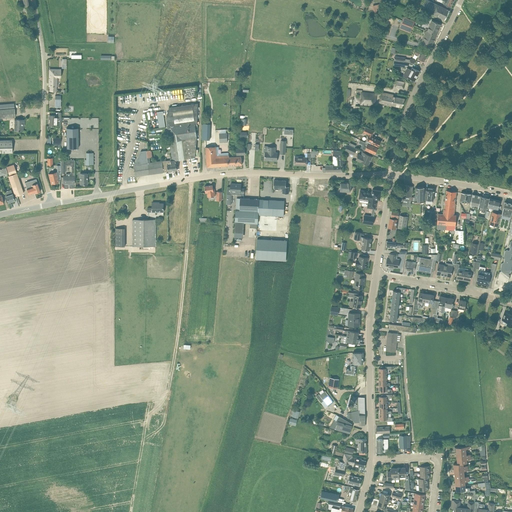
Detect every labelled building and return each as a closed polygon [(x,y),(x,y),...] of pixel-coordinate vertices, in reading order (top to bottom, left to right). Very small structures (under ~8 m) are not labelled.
[(449,10),(445,8),(427,0),(425,0),(423,7),(433,12),(433,14),(445,20),(449,10)] [(404,17),(403,21),(413,25),(415,21),(404,17)] [(411,32),(413,25),(403,21),(400,28),(411,32)] [(426,30),(426,31),(436,35),(441,24),(432,21),(427,31),(426,30)] [(431,47),(436,35),(426,31),(421,42),(431,47)] [(426,54),(425,53),(425,54),(416,50),(414,53),(419,55),(418,58),(424,61),(427,55),(426,54)] [(420,71),(412,67),(411,70),(407,68),(403,76),(407,78),(407,77),(415,81),(420,71)] [(59,71),(59,69),(55,69),(50,69),(50,77),(51,77),(51,78),(50,78),(49,86),(50,86),(50,91),(55,91),(55,86),(57,86),(57,78),(55,78),(55,77),(59,77),(59,71)] [(373,101),(375,101),(376,93),(361,92),(360,104),(373,105),(373,101)] [(393,95),(388,94),(381,92),(379,101),(397,106),(402,107),(405,99),(393,96),(393,95)] [(197,124),(197,119),(198,103),(177,106),(177,104),(172,105),(172,107),(169,107),(166,118),(169,141),(172,160),(176,160),(195,157),(197,137),(195,124),(197,124)] [(0,117),(15,117),(14,108),(7,109),(0,109),(0,117)] [(165,127),(163,111),(157,112),(159,128),(165,127)] [(59,115),(49,115),(49,126),(61,126),(61,112),(59,112),(59,115)] [(24,120),(19,119),(15,119),(14,131),(23,131),(23,124),(24,124),(24,120)] [(78,128),(67,128),(67,148),(78,148),(78,128)] [(365,142),(372,145),(372,144),(378,147),(381,141),(376,139),(377,138),(372,136),(373,132),(365,128),(364,132),(370,134),(368,138),(367,137),(365,142)] [(12,140),(7,140),(0,140),(0,152),(12,153),(12,140)] [(365,142),(360,140),(358,143),(363,145),(361,149),(362,150),(365,151),(365,150),(368,151),(368,152),(372,154),(373,154),(374,155),(374,154),(375,154),(378,148),(372,145),(365,142)] [(354,155),(357,149),(348,145),(345,151),(354,155)] [(265,160),(265,159),(272,160),(277,161),(277,152),(275,152),(275,147),(264,146),(264,152),(265,152),(265,160)] [(235,165),(235,156),(229,157),(229,155),(217,156),(216,147),(205,147),(207,167),(235,165)] [(134,166),(135,171),(135,176),(169,171),(169,173),(172,172),(172,171),(177,170),(176,160),(172,160),(165,161),(165,160),(150,163),(150,157),(147,157),(146,150),(140,151),(134,166)] [(341,171),(341,169),(341,168),(343,168),(342,156),(341,156),(342,151),(333,150),(333,151),(333,156),(334,156),(337,158),(336,159),(337,160),(333,165),(326,165),(326,168),(322,168),(322,172),(326,172),(341,171)] [(368,165),(372,156),(363,152),(361,156),(359,154),(356,160),(368,165)] [(307,159),(311,160),(311,157),(311,153),(307,153),(307,157),(295,157),(295,164),(306,165),(307,159)] [(74,160),(70,160),(70,166),(71,166),(71,172),(69,174),(66,174),(66,176),(63,176),(63,183),(70,183),(70,184),(74,184),(74,160)] [(6,167),(9,176),(16,173),(14,164),(6,167)] [(58,182),(56,172),(49,174),(51,184),(58,182)] [(16,173),(9,176),(8,176),(13,191),(15,196),(23,193),(22,188),(16,173)] [(34,193),(35,193),(37,192),(38,193),(40,192),(40,191),(38,183),(37,183),(36,179),(31,181),(31,180),(25,182),(27,188),(27,189),(29,194),(34,192),(34,193)] [(286,186),(286,180),(274,180),(274,188),(284,188),(284,193),(288,194),(289,187),(286,186)] [(341,182),(341,187),(340,191),(350,192),(351,182),(341,182)] [(228,186),(227,186),(226,204),(231,204),(232,194),(244,195),(244,189),(241,188),(241,184),(231,183),(230,187),(227,187),(228,186)] [(205,186),(205,191),(206,192),(208,192),(208,197),(215,196),(214,188),(213,188),(213,185),(205,186)] [(411,197),(413,186),(403,185),(400,205),(410,206),(411,200),(411,197)] [(424,204),(424,187),(415,187),(415,197),(412,197),(411,197),(411,200),(412,201),(412,213),(421,213),(421,204),(424,204)] [(435,188),(426,187),(426,194),(425,196),(425,200),(432,201),(433,201),(435,188)] [(372,192),(360,190),(359,198),(358,201),(368,203),(367,208),(375,209),(377,199),(380,199),(381,191),(372,189),(372,192)] [(14,200),(13,195),(11,190),(4,192),(8,202),(14,200)] [(448,214),(452,191),(446,190),(443,214),(438,213),(438,218),(437,224),(437,229),(445,230),(447,214),(448,214)] [(455,230),(456,225),(456,218),(456,215),(454,215),(456,203),(455,203),(456,192),(452,191),(448,214),(447,214),(445,230),(449,230),(451,230),(451,233),(455,234),(455,230)] [(461,192),(460,197),(460,202),(470,203),(471,194),(461,192)] [(478,208),(481,196),(472,194),(471,199),(470,206),(478,208)] [(482,196),(481,201),(480,207),(482,207),(481,211),(485,212),(488,198),(482,196)] [(258,223),(258,215),(259,199),(240,198),(240,210),(236,210),(235,222),(235,232),(244,233),(244,223),(258,223)] [(489,198),(488,203),(487,207),(498,209),(500,201),(489,198)] [(284,206),(284,201),(259,199),(258,215),(272,215),(281,216),(283,216),(284,206)] [(156,202),(152,202),(152,208),(147,208),(147,211),(163,212),(163,203),(156,203),(156,202)] [(502,214),(511,217),(511,213),(511,203),(505,202),(502,214)] [(498,226),(501,214),(492,212),(489,224),(498,226)] [(373,224),(374,216),(364,215),(363,223),(373,224)] [(408,217),(405,216),(400,215),(397,228),(406,229),(408,217)] [(397,219),(394,219),(390,218),(388,228),(396,229),(397,219)] [(156,246),(155,226),(155,219),(133,219),(133,224),(133,246),(156,246)] [(363,237),(361,237),(361,233),(355,232),(354,239),(360,240),(360,241),(362,242),(361,249),(369,250),(371,238),(363,237)] [(125,246),(125,235),(115,235),(115,246),(125,246)] [(287,240),(257,239),(256,259),(286,261),(287,240)] [(510,241),(509,247),(510,248),(509,250),(507,250),(505,251),(504,256),(503,257),(504,259),(503,262),(502,263),(500,269),(501,271),(500,272),(498,278),(499,280),(506,282),(508,281),(510,275),(511,273),(511,240),(510,241)] [(470,253),(476,254),(478,244),(472,242),(470,253)] [(396,259),(397,254),(390,254),(389,259),(387,259),(386,266),(389,266),(389,267),(394,268),(394,267),(398,267),(399,259),(396,259)] [(431,273),(432,265),(435,266),(437,254),(434,254),(433,259),(420,257),(418,271),(431,273)] [(357,260),(356,266),(366,267),(367,262),(368,262),(368,258),(359,256),(358,260),(357,260)] [(405,263),(404,268),(415,270),(416,262),(406,261),(406,263),(405,263)] [(463,279),(465,268),(459,267),(459,264),(457,264),(456,263),(456,264),(454,273),(457,273),(457,278),(463,279)] [(446,266),(446,265),(438,264),(436,274),(444,276),(446,266)] [(451,277),(452,272),(453,266),(446,265),(446,266),(444,276),(451,277)] [(485,267),(480,266),(479,269),(479,270),(476,282),(483,283),(485,271),(485,267)] [(470,280),(471,275),(471,272),(468,271),(468,269),(465,268),(463,279),(470,280)] [(363,278),(364,274),(356,272),(353,287),(362,289),(363,282),(364,282),(365,278),(363,278)] [(405,292),(406,288),(397,287),(396,291),(393,290),(392,296),(399,297),(400,291),(405,292)] [(353,297),(353,301),(350,301),(349,306),(360,307),(362,295),(359,295),(359,291),(349,290),(348,293),(351,294),(351,297),(353,297)] [(425,301),(427,294),(420,292),(418,305),(421,305),(422,301),(425,301)] [(425,301),(424,305),(428,306),(431,307),(433,300),(434,295),(427,294),(425,301)] [(445,305),(446,297),(440,296),(438,304),(442,305),(441,310),(444,310),(445,307),(445,305)] [(452,307),(452,304),(453,299),(446,297),(445,305),(445,307),(451,309),(452,307)] [(459,300),(458,305),(458,308),(464,309),(465,305),(466,305),(467,302),(466,302),(466,301),(459,300)] [(339,307),(331,306),(330,313),(338,315),(339,307)] [(504,312),(502,320),(508,322),(507,325),(511,327),(511,312),(510,314),(504,312)] [(359,326),(360,321),(359,321),(359,313),(348,313),(348,320),(350,320),(349,326),(359,326)] [(416,327),(389,324),(389,329),(416,332),(416,327)] [(495,331),(493,336),(502,339),(504,334),(495,331)] [(397,333),(388,332),(386,350),(395,351),(397,333)] [(363,352),(358,352),(353,353),(353,363),(351,363),(351,369),(346,368),(346,373),(350,374),(355,375),(356,365),(356,364),(363,363),(363,352)] [(329,378),(328,387),(337,389),(339,380),(329,378)] [(333,402),(325,391),(319,395),(319,394),(316,396),(319,401),(322,398),(328,406),(333,402)] [(359,410),(359,397),(356,397),(353,396),(352,399),(351,399),(350,399),(348,400),(348,401),(347,402),(347,405),(348,406),(349,407),(350,407),(348,411),(350,412),(359,410)] [(365,397),(359,397),(359,410),(350,412),(350,413),(347,413),(347,417),(349,418),(351,418),(355,422),(360,422),(360,425),(361,425),(365,425),(365,397)] [(334,420),(329,427),(335,429),(343,431),(350,433),(351,428),(351,429),(349,428),(350,428),(352,424),(339,416),(336,421),(334,420)] [(400,448),(407,448),(407,435),(399,435),(400,448)] [(366,438),(361,438),(358,439),(356,439),(355,440),(355,442),(356,443),(358,443),(358,452),(360,452),(360,454),(361,454),(366,454),(366,438)] [(388,443),(388,439),(383,439),(381,439),(376,439),(377,452),(384,452),(384,447),(384,443),(388,443)] [(337,446),(332,444),(331,448),(329,447),(328,449),(331,450),(330,454),(342,457),(344,449),(337,447),(337,446)] [(339,460),(338,468),(345,470),(347,463),(350,464),(350,463),(354,464),(354,465),(360,467),(360,466),(365,467),(366,461),(361,460),(362,459),(355,457),(352,457),(352,455),(344,453),(343,461),(339,460)] [(399,476),(398,468),(391,468),(391,471),(387,471),(388,480),(399,479),(399,476)] [(361,478),(350,475),(348,482),(359,485),(361,478)] [(465,484),(456,485),(456,491),(458,491),(458,492),(475,494),(475,491),(470,491),(470,490),(469,487),(465,487),(465,484)] [(359,489),(354,488),(353,488),(350,487),(346,486),(345,489),(349,490),(349,491),(352,492),(350,500),(356,501),(359,489)] [(338,502),(339,494),(322,491),(320,498),(338,502)] [(389,495),(386,494),(381,492),(379,499),(391,502),(391,500),(388,499),(389,495)] [(386,508),(387,502),(391,503),(391,502),(379,499),(377,506),(386,508)] [(462,511),(463,508),(459,507),(460,501),(459,501),(454,500),(453,509),(456,509),(455,511),(462,511)] [(474,511),(474,509),(474,502),(468,502),(467,508),(463,508),(462,511),(470,511),(471,510),(474,511)] [(474,502),(474,509),(477,509),(477,511),(483,511),(484,508),(484,505),(478,504),(478,502),(475,502),(474,502)] [(493,511),(495,503),(488,503),(487,509),(484,508),(483,511),(493,511)]
